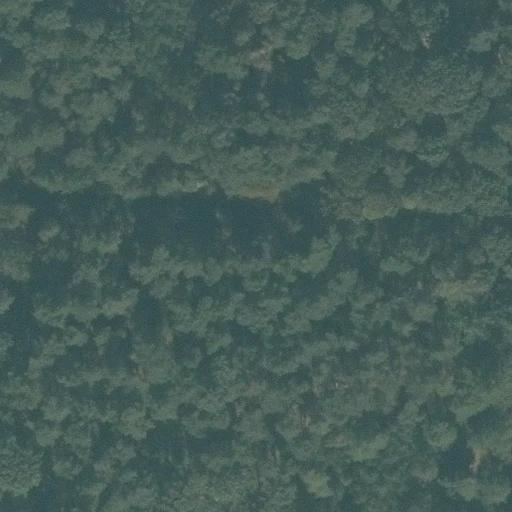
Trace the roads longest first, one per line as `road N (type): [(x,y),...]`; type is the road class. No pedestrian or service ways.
road 1 (track): [(484,213),(20,181)]
road 2 (track): [(20,181),(57,511)]
road 3 (track): [(484,213),(414,0)]
